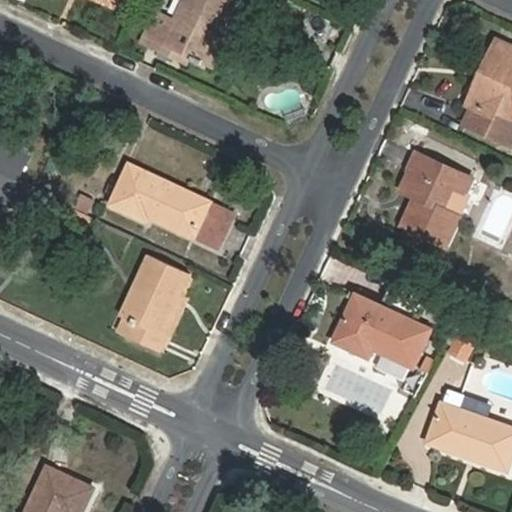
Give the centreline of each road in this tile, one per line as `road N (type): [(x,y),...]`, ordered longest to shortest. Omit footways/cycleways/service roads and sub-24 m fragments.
road 1 (residential): [(0,21),(310,171)]
road 2 (residential): [(310,171),(193,425)]
road 3 (residential): [(227,441),(344,187)]
road 4 (residential): [(193,425),(0,335)]
road 5 (residential): [(344,187),(431,0)]
road 6 (residential): [(391,0),(310,171)]
road 7 (residential): [(387,511),(227,441)]
